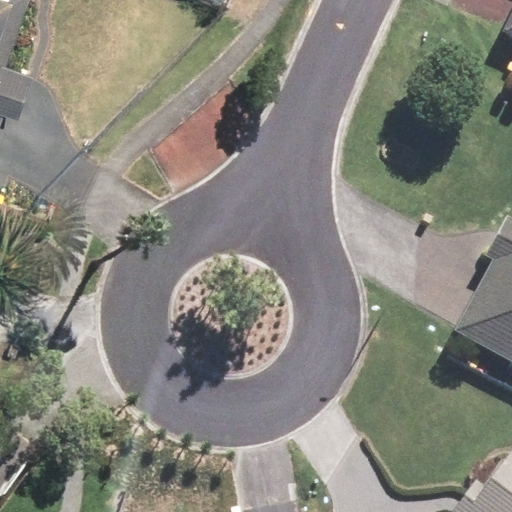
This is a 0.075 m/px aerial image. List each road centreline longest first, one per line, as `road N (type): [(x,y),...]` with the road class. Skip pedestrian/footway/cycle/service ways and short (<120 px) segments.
road 1 (residential): [(287,159),(315,307),(309,353),(276,397),(197,417),(138,380),(119,312),(156,246),(233,199)]
road 2 (residential): [(365,0),(287,159)]
